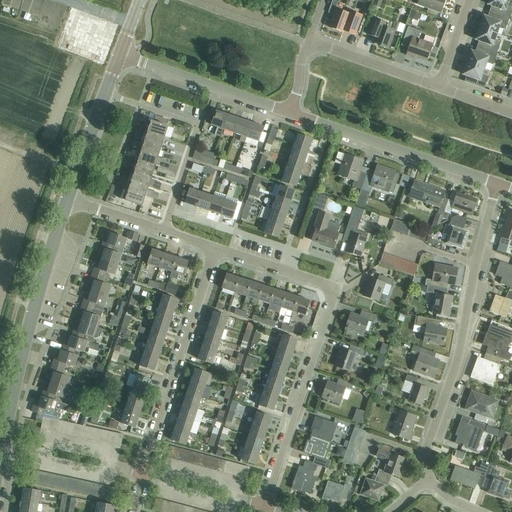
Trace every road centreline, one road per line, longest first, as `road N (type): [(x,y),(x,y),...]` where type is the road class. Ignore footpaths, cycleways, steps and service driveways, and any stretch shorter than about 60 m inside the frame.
road 1 (residential): [(430,479),(497,184)]
road 2 (residential): [(262,505),(335,286),(281,268)]
road 3 (tertiary): [(4,442),(67,199)]
road 4 (residential): [(142,474),(215,247)]
road 5 (residential): [(163,229),(198,125),(105,91)]
road 6 (residential): [(497,184),(328,125)]
road 7 (residential): [(289,113),(120,54)]
road 8 (residential): [(281,268),(328,125)]
road 9 (residential): [(438,87),(310,42)]
